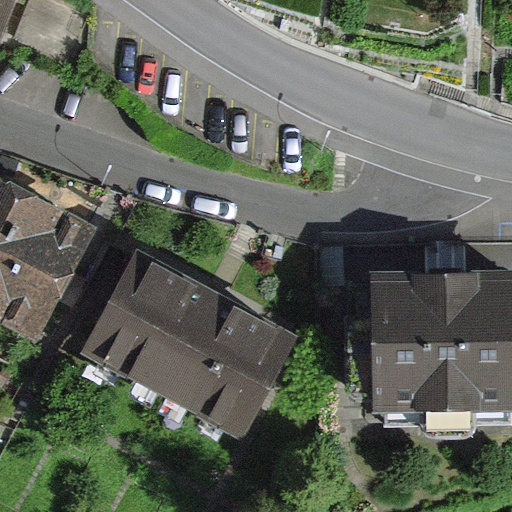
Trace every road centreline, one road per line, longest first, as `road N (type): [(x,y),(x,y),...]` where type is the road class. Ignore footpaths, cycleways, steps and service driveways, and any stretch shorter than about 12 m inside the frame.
road 1 (residential): [(453,136),(434,173),(397,202),(315,212),(0,106)]
road 2 (residential): [(453,136),(276,63),(185,0)]
